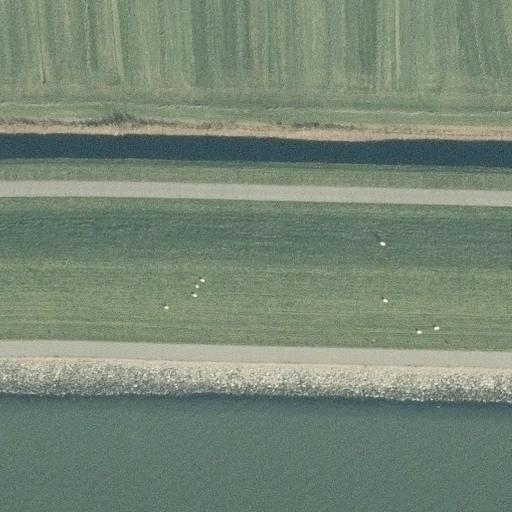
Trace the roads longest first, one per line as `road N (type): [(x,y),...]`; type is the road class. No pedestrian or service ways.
road 1 (unclassified): [(511,208),(0,198)]
road 2 (unclassified): [(0,368),(511,378)]
